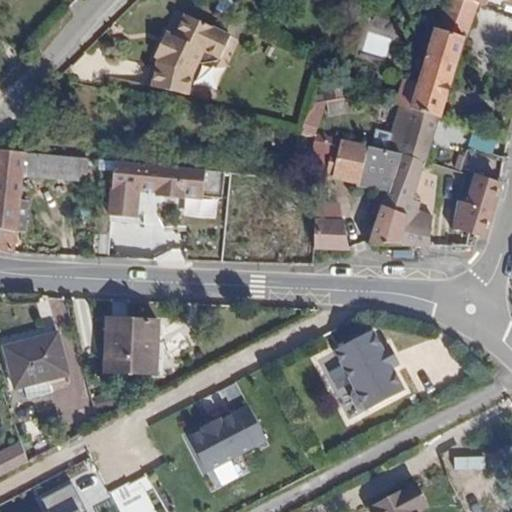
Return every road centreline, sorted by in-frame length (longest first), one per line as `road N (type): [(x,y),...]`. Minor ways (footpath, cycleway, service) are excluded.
road 1 (tertiary): [(471,310),(344,289),(0,272)]
road 2 (residential): [(0,116),(32,66),(99,0)]
road 3 (residential): [(511,188),(492,269),(471,310)]
